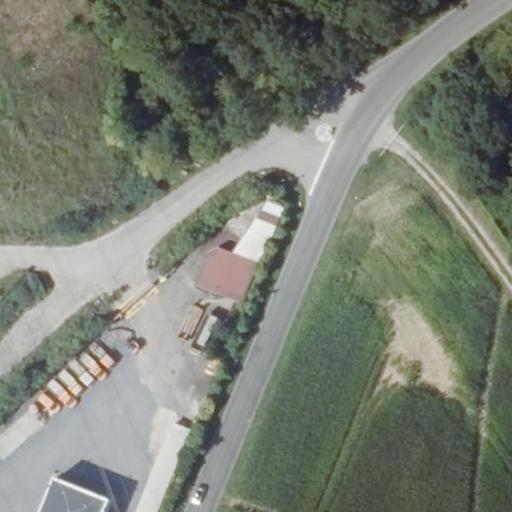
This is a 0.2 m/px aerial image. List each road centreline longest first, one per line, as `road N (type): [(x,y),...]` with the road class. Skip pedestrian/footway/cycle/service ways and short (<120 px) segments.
road 1 (unclassified): [(389,88),(310,119),(176,198),(0,357)]
road 2 (tertiary): [(199,511),(323,206),(363,122),(389,88)]
road 3 (track): [(363,122),(409,153),(511,299)]
road 4 (tertiary): [(389,88),(427,51),(503,0)]
